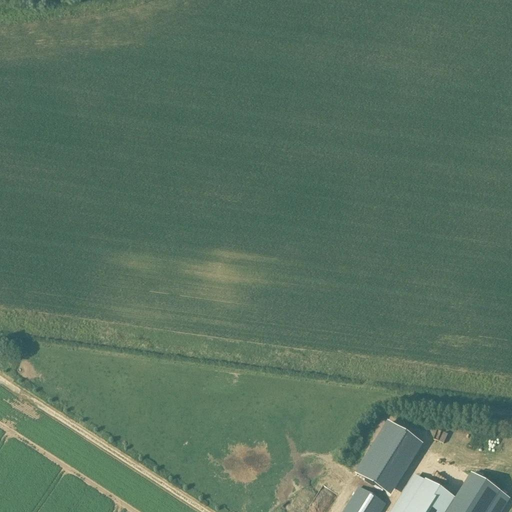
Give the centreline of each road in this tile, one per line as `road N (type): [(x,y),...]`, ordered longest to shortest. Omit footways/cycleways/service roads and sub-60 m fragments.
road 1 (track): [(46,368),(85,358),(511,415)]
road 2 (track): [(203,511),(0,378)]
road 3 (track): [(388,398),(352,417),(234,511)]
